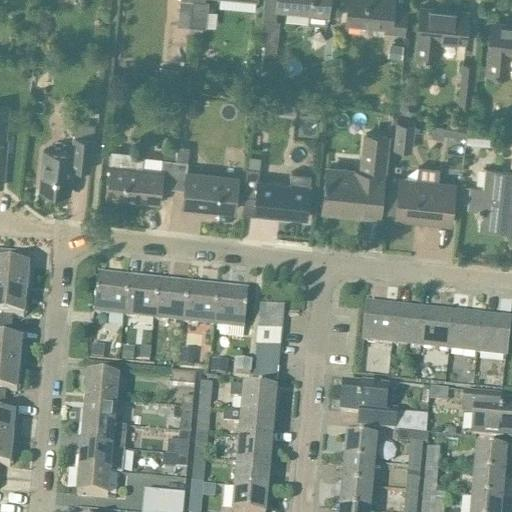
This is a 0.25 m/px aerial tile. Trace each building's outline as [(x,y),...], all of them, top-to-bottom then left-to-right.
[(179,0),(178,25),(189,26),(190,26),(192,0),(179,0)] [(192,0),(190,26),(206,28),(208,1),(204,1),(204,0),(219,0),(218,8),(254,11),(255,0),(192,0)] [(275,21),(276,10),(309,13),(309,23),(326,25),(327,15),(329,15),(330,0),(264,0),(262,19),(275,21)] [(403,36),(405,12),(392,11),(393,0),(349,0),(347,25),(386,29),(386,34),(403,36)] [(440,41),(457,43),(465,44),(469,13),(420,8),(416,39),(418,39),(416,60),(437,62),(440,41)] [(511,71),(511,25),(492,24),(489,53),(491,53),(489,75),(510,77),(510,71),(511,71)] [(470,90),(475,90),(476,73),(477,65),(462,64),(459,100),(469,101),(470,90)] [(394,148),(410,149),(412,125),(396,123),(394,148)] [(379,216),(386,136),(365,134),(362,171),(327,167),(323,210),(379,216)] [(74,136),(73,154),(44,151),(40,192),(69,195),(72,168),(90,170),(94,138),(74,136)] [(107,198),(158,203),(160,187),(172,188),(175,160),(163,159),(161,171),(140,169),(142,155),(112,152),(107,198)] [(172,188),(184,189),(183,206),(234,211),(237,179),(186,174),(187,161),(175,160),(172,188)] [(247,166),(244,191),(256,193),(254,213),(305,219),(310,174),(290,172),(289,184),(258,181),(260,168),(247,166)] [(400,179),(396,218),(450,224),(454,185),(438,183),(439,171),(418,168),(417,181),(400,179)] [(511,171),(487,169),(485,187),(469,186),(467,209),(483,211),(481,227),(511,229),(511,171)] [(0,292),(26,295),(27,285),(30,285),(31,273),(29,273),(29,271),(20,270),(22,255),(0,253),(0,292)] [(92,316),(123,319),(126,285),(96,282),(92,316)] [(156,288),(126,285),(123,319),(152,322),(156,288)] [(152,322),(182,325),(186,291),(156,288),(152,322)] [(215,294),(186,291),(182,325),(212,328),(215,294)] [(25,306),(26,295),(0,292),(0,317),(12,319),(24,320),(24,318),(27,319),(28,306),(25,306)] [(215,294),(212,328),(242,331),(246,297),(215,294)] [(284,308),(260,305),(259,319),(283,321),(284,308)] [(360,342),(389,345),(393,310),(364,307),(360,342)] [(421,313),(393,310),(389,345),(418,349),(421,313)] [(450,316),(421,313),(418,349),(446,352),(450,316)] [(478,319),(450,316),(446,352),(474,355),(478,319)] [(0,317),(0,330),(11,331),(12,319),(0,317)] [(259,319),(258,331),(282,334),(283,321),(259,319)] [(507,322),(478,319),(474,355),(503,358),(507,322)] [(0,367),(12,369),(19,370),(20,360),(23,360),(24,348),(21,347),(21,345),(10,344),(11,331),(0,330),(0,367)] [(282,334),(258,331),(256,344),(281,346),(282,334)] [(256,344),(255,356),(280,359),(281,346),(256,344)] [(255,356),(254,370),(278,372),(280,359),(255,356)] [(251,376),(251,368),(252,364),(237,363),(236,375),(251,376)] [(19,370),(12,369),(0,367),(0,405),(4,406),(5,394),(17,395),(17,393),(19,393),(20,381),(18,381),(19,370)] [(278,372),(254,370),(252,382),(277,384),(278,372)] [(171,374),(170,387),(194,389),(195,376),(171,374)] [(116,406),(118,382),(87,379),(85,403),(116,406)] [(201,385),(198,411),(210,412),(213,386),(201,385)] [(357,429),(365,429),(395,432),(396,413),(385,412),(387,390),(343,386),(340,414),(358,416),(357,429)] [(243,401),(242,413),(242,415),(274,418),(277,392),(230,388),(229,400),(243,401)] [(511,440),(511,411),(493,410),(494,397),(464,395),(462,413),(474,414),(472,436),(511,440)] [(181,399),(180,411),(192,413),(193,400),(181,399)] [(85,403),(83,425),(114,429),(116,406),(85,403)] [(0,443),(12,444),(13,433),(16,433),(17,422),(14,421),(14,419),(3,418),(4,406),(0,405),(0,443)] [(190,436),(192,413),(180,411),(178,435),(190,436)] [(210,412),(198,411),(196,436),(208,437),(210,421),(210,412)] [(274,418),(242,415),(242,413),(223,412),(222,426),(241,427),(240,440),(272,443),(274,418)] [(114,429),(83,425),(81,450),(112,452),(124,453),(126,430),(114,429)] [(178,435),(176,458),(188,459),(190,436),(178,435)] [(208,437),(196,436),(194,461),(205,462),(208,437)] [(348,437),(345,462),(375,465),(378,440),(348,437)] [(270,468),(272,443),(240,440),(238,465),(270,468)] [(0,443),(0,468),(9,469),(10,466),(14,466),(14,455),(11,455),(12,444),(0,443)] [(410,443),(408,467),(421,469),(423,444),(410,443)] [(478,449),(475,474),(505,477),(507,452),(478,449)] [(81,450),(79,473),(109,476),(112,452),(81,450)] [(425,469),(438,471),(440,451),(427,450),(425,469)] [(187,471),(188,459),(176,458),(176,470),(187,471)] [(194,461),(191,485),(203,486),(205,462),(194,461)] [(373,489),(375,465),(345,462),(343,486),(373,489)] [(238,465),(235,491),(268,494),(270,468),(238,465)] [(419,493),(421,469),(408,467),(406,492),(419,493)] [(425,469),(423,494),(436,495),(438,471),(425,469)] [(107,500),(109,476),(79,473),(76,497),(107,500)] [(502,501),(505,477),(475,474),(473,498),(502,501)] [(201,511),(203,486),(191,485),(188,511),(201,511)] [(355,511),(371,511),(373,489),(343,486),(341,511),(355,511)] [(265,511),(268,494),(235,491),(233,511),(265,511)] [(416,511),(419,493),(406,492),(403,511),(416,511)] [(423,494),(421,511),(433,511),(436,495),(423,494)] [(501,511),(502,501),(473,498),(471,511),(501,511)]
